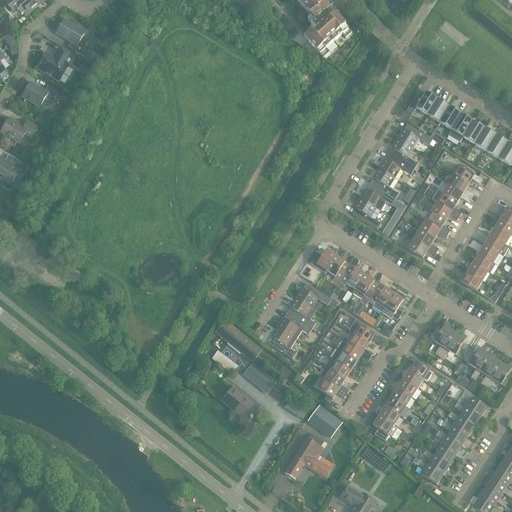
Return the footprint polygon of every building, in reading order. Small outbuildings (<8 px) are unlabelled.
[(25,15),(42,0),(6,0),(4,2),(13,13),(19,8),(25,15)] [(292,0),(293,1),(294,0),(295,0),(308,14),(311,17),(307,21),(314,28),(304,37),(307,40),(323,59),(329,53),(326,49),(342,35),(345,39),(351,33),(335,15),(337,13),(331,7),(333,6),(327,0),(292,0)] [(65,20),(56,34),(76,46),(85,32),(65,20)] [(8,35),(3,39),(9,45),(14,41),(8,35)] [(110,35),(107,40),(108,43),(111,45),(115,38),(110,35)] [(87,59),(90,54),(79,48),(76,53),(87,59)] [(67,66),(72,58),(59,50),(53,58),(48,55),(38,70),(59,82),(68,67),(67,66)] [(95,58),(91,64),(97,68),(101,62),(95,58)] [(89,67),(85,74),(91,77),(95,71),(89,67)] [(51,103),(58,92),(47,86),(44,92),(30,84),(22,97),(39,107),(44,99),(51,103)] [(416,109),(427,116),(438,98),(433,95),(432,97),(425,93),(422,98),(416,95),(406,111),(412,115),(416,109)] [(438,98),(427,116),(439,123),(449,108),(442,103),(443,101),(438,98)] [(449,108),(439,123),(451,131),(462,113),(457,110),(456,112),(449,108)] [(462,113),(451,131),(463,138),(472,122),(466,118),(467,116),(462,113)] [(31,139),(38,128),(27,122),(24,128),(9,119),(1,132),(19,143),(24,135),(31,139)] [(472,122),(463,138),(475,145),(486,127),(481,124),(479,126),(472,122)] [(403,130),(397,140),(413,150),(419,141),(422,143),(429,147),(432,141),(407,125),(404,131),(403,130)] [(486,127),(475,145),(486,153),(496,137),(489,133),(491,131),(486,127)] [(42,130),(39,135),(44,139),(48,133),(42,130)] [(496,137),(486,153),(498,160),(509,142),(504,139),(503,141),(496,137)] [(392,150),(389,155),(414,171),(417,165),(408,159),(413,150),(397,140),(391,149),(392,150)] [(511,143),(509,142),(498,160),(510,167),(511,164),(511,143)] [(378,169),(395,180),(400,171),(410,177),(414,171),(389,155),(385,161),(384,160),(378,169)] [(23,176),(28,168),(9,156),(5,162),(0,159),(0,174),(4,177),(2,181),(10,185),(17,173),(23,176)] [(459,166),(453,176),(468,185),(471,180),(479,185),(482,180),(459,166)] [(373,180),(370,185),(395,201),(399,195),(393,191),(398,182),(378,169),(372,179),(373,180)] [(447,185),(470,199),(473,195),(465,190),(468,185),(453,176),(447,185)] [(366,190),(360,199),(380,212),(385,203),(391,207),(398,210),(401,204),(395,201),(370,185),(367,190),(366,190)] [(442,194),(457,204),(460,198),(468,203),(470,199),(447,185),(442,194)] [(411,200),(416,192),(412,189),(406,197),(411,200)] [(436,203),(459,218),(461,214),(453,209),(457,204),(442,194),(438,191),(432,201),(434,202),(436,203)] [(355,210),(351,215),(376,231),(380,224),(374,221),(380,212),(360,199),(354,209),(355,210)] [(435,205),(430,213),(445,222),(449,217),(456,221),(459,218),(436,203),(434,202),(433,204),(435,205)] [(511,211),(507,209),(501,218),(511,225),(511,211)] [(425,222),(447,236),(450,232),(442,227),(445,222),(430,213),(425,222)] [(495,227),(510,237),(511,233),(511,225),(501,218),(495,227)] [(391,219),(388,224),(394,227),(397,222),(391,219)] [(419,231),(434,240),(437,235),(445,240),(447,236),(425,222),(419,231)] [(489,237),(504,246),(510,237),(495,227),(489,237)] [(413,240),(436,254),(438,250),(431,246),(434,240),(419,231),(413,240)] [(489,237),(484,246),(499,255),(503,258),(509,248),(504,246),(489,237)] [(413,240),(407,250),(422,259),(426,253),(434,258),(436,254),(413,240)] [(484,246),(478,255),(493,264),(498,267),(503,258),(499,255),(484,246)] [(317,265),(326,271),(335,257),(326,250),(322,257),(316,254),(309,264),(315,268),(317,265)] [(478,255),(472,264),(487,273),(488,273),(492,276),(498,267),(493,264),(478,255)] [(335,257),(326,271),(335,277),(333,280),(339,283),(346,273),(340,269),(345,263),(335,257)] [(467,273),(481,283),(487,273),(472,264),(467,273)] [(346,273),(339,283),(344,287),(346,284),(355,290),(365,276),(355,269),(351,276),(346,273)] [(467,273),(461,283),(476,292),(481,283),(467,273)] [(365,307),(368,302),(375,292),(370,288),(374,282),(365,276),(355,290),(352,295),(361,300),(360,303),(365,307)] [(302,289),(296,299),(311,309),(317,300),(327,307),(331,300),(306,284),(303,290),(302,289)] [(368,302),(373,306),(372,307),(381,313),(384,309),(394,295),(384,288),(380,295),(375,292),(368,302)] [(384,309),(381,313),(390,320),(392,318),(397,321),(404,311),(399,307),(403,301),(394,295),(384,309)] [(287,314),(312,330),(316,324),(306,318),(311,309),(296,299),(289,308),(290,309),(287,314)] [(332,301),(329,306),(334,309),(337,305),(332,301)] [(355,308),(352,314),(358,318),(361,312),(355,308)] [(282,319),(276,328),(296,341),(302,332),(308,336),(312,330),(287,314),(283,319),(282,319)] [(226,321),(215,334),(251,363),(262,350),(226,321)] [(355,321),(348,332),(353,335),(368,345),(371,340),(379,345),(382,340),(360,326),(361,324),(355,321)] [(435,355),(439,358),(454,334),(448,330),(450,328),(446,325),(444,327),(441,331),(436,328),(429,339),(434,342),(440,346),(435,355)] [(390,337),(393,331),(385,326),(381,332),(390,337)] [(290,350),(296,341),(276,328),(270,338),(271,338),(268,344),(292,360),(296,354),(290,350)] [(454,334),(439,358),(443,360),(449,352),(460,359),(467,348),(462,345),(465,341),(466,338),(462,335),(460,338),(454,334)] [(347,344),(370,359),(372,355),(365,350),(368,345),(353,335),(347,344)] [(342,341),(336,350),(356,363),(360,358),(367,363),(370,359),(347,344),(342,341)] [(467,348),(460,359),(475,369),(485,354),(484,353),(486,351),(481,348),(480,350),(477,355),(467,348)] [(336,350),(330,359),(358,377),(360,373),(353,368),(356,363),(336,350)] [(217,352),(211,360),(231,375),(236,368),(217,352)] [(481,385),(485,387),(500,364),(494,360),(496,358),(491,355),(490,357),(485,354),(475,369),(476,370),(470,378),(475,381),(480,372),(486,376),(481,385)] [(330,359),(325,368),(344,381),(348,376),(355,381),(358,377),(330,359)] [(408,371),(423,381),(423,380),(426,381),(428,381),(432,375),(431,373),(429,372),(429,371),(428,371),(429,369),(424,366),(423,367),(414,362),(408,371)] [(500,364),(485,387),(489,390),(494,382),(501,386),(501,385),(506,389),(511,379),(511,377),(508,375),(511,371),(510,370),(511,368),(508,365),(506,368),(500,364)] [(325,368),(319,377),(324,381),(346,395),(349,391),(341,386),(344,381),(325,368)] [(402,380),(417,390),(423,381),(408,371),(402,380)] [(396,389),(411,399),(417,390),(402,380),(396,389)] [(324,381),(317,390),(332,400),(336,394),(343,399),(346,395),(324,381)] [(246,423),(258,409),(233,389),(222,402),(239,415),(238,417),(246,423)] [(390,398),(405,408),(411,399),(396,389),(390,398)] [(469,404),(465,409),(480,418),(486,409),(472,399),(471,399),(463,394),(460,398),(469,404)] [(384,407),(399,417),(405,408),(390,398),(384,407)] [(462,413),(459,418),(474,428),(480,418),(465,409),(457,403),(454,408),(462,413)] [(379,416),(393,426),(399,417),(384,407),(379,416)] [(319,408),(308,422),(330,439),(342,424),(319,408)] [(456,423),(453,428),(467,438),(474,428),(459,418),(451,413),(448,417),(456,423)] [(387,443),(391,437),(392,438),(397,429),(393,426),(379,416),(372,426),(378,429),(374,435),(387,443)] [(439,419),(436,424),(441,428),(442,427),(444,423),(439,419)] [(450,432),(447,437),(461,447),(467,438),(453,428),(445,422),(444,423),(442,427),(450,432)] [(426,424),(420,433),(425,436),(431,428),(426,424)] [(444,442),(440,447),(455,457),(461,447),(447,437),(438,432),(435,436),(444,442)] [(313,440),(320,445),(323,440),(316,436),(313,440)] [(324,478),(330,470),(316,461),(323,450),(306,440),(285,474),(295,480),(304,465),(324,478)] [(437,451),(434,457),(449,466),(455,457),(440,447),(432,442),(429,446),(437,451)] [(394,459),(399,453),(389,446),(385,453),(394,459)] [(362,456),(362,457),(369,462),(375,454),(368,449),(362,456)] [(431,461),(428,466),(443,476),(449,466),(434,457),(426,451),(423,456),(431,461)] [(503,461),(511,466),(511,452),(510,451),(503,461)] [(436,486),(443,476),(428,466),(420,461),(419,462),(417,465),(425,471),(421,476),(436,486)] [(497,470),(511,480),(511,479),(511,466),(503,461),(497,470)] [(491,480),(511,493),(506,489),(509,484),(511,486),(511,479),(511,480),(497,470),(491,480)] [(485,490),(500,499),(503,494),(511,499),(511,497),(511,493),(491,480),(485,490)] [(352,511),(370,511),(371,511),(373,511),(375,511),(377,511),(378,509),(378,507),(377,505),(376,503),(363,494),(362,496),(348,486),(341,498),(355,507),(352,511)] [(479,499),(493,509),(497,503),(505,509),(508,504),(500,499),(485,490),(479,499)] [(498,511),(493,509),(479,499),(472,509),(476,511),(498,511)]
